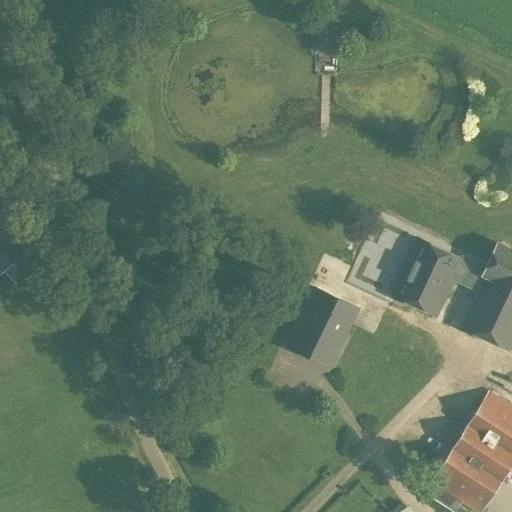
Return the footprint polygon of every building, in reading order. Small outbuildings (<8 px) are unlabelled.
[(316,52),(347,52),(347,26),(316,26),(316,52)] [(0,225),(0,272),(31,244),(7,219),(0,225)] [(476,291),(483,277),(481,276),(484,269),(415,236),(388,293),(434,314),(451,279),(476,291)] [(511,249),(496,243),(484,269),(481,276),(511,289),(511,249)] [(7,271),(0,275),(0,281),(6,291),(16,284),(7,271)] [(511,340),(511,289),(483,277),(476,291),(460,326),(508,349),(511,340)] [(329,367),(359,307),(315,285),(286,346),(329,367)] [(431,480),(438,485),(430,497),(453,511),(454,511),(462,502),(476,511),(479,511),(511,461),(511,405),(488,391),(441,464),(431,480)]
